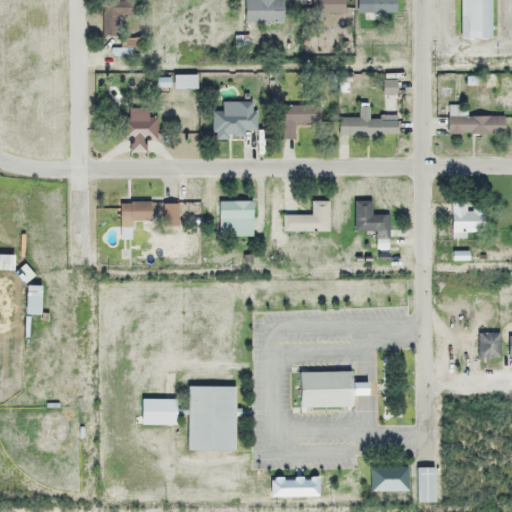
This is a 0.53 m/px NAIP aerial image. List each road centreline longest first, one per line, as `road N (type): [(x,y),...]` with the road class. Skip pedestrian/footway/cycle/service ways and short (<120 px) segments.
road 1 (residential): [(511,164),(30,169),(0,161)]
road 2 (residential): [(420,0),(425,464)]
road 3 (residential): [(78,253),(76,0)]
